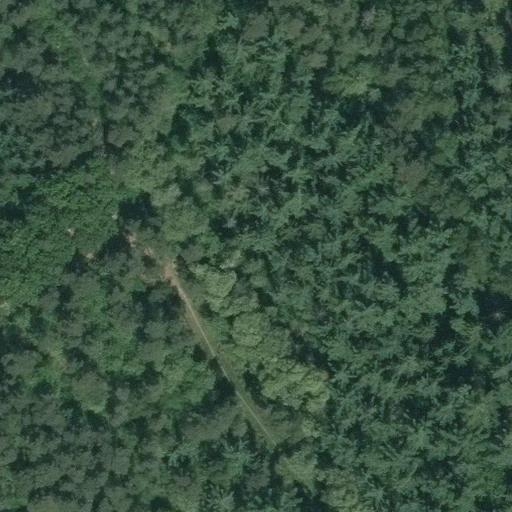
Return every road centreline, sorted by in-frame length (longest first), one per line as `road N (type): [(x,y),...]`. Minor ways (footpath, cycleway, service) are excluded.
road 1 (track): [(20,0),(43,29),(115,219),(171,261),(338,511)]
road 2 (track): [(0,286),(115,219)]
